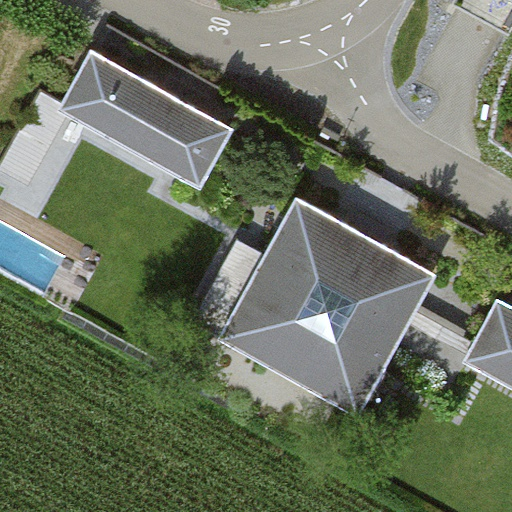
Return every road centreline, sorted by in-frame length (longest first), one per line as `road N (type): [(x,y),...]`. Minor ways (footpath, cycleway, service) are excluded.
road 1 (residential): [(328,29),(368,105),(403,145),(511,205)]
road 2 (residential): [(138,0),(197,32),(252,47),(328,29)]
